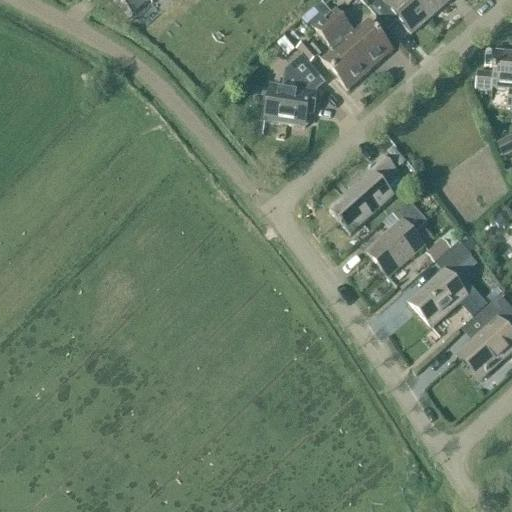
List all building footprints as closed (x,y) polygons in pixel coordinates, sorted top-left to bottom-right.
[(114,0),(131,19),(149,3),(151,5),(156,0),(114,0)] [(380,2),(369,12),(387,33),(398,24),(411,38),(430,22),(410,0),(391,0),(384,7),(380,2)] [(410,0),(430,22),(449,5),(454,0),(410,0)] [(321,18),(310,27),(314,31),(330,16),(322,7),(316,12),(321,18)] [(335,14),(324,23),(369,74),(391,55),(367,27),(352,39),(346,33),(349,30),(335,14)] [(369,74),(324,23),(314,32),(328,49),(331,46),(337,53),(322,66),(346,94),(369,74)] [(295,52),(308,67),(318,59),(305,43),(295,52)] [(477,74),(475,92),(491,94),(491,91),(509,92),(507,110),(511,110),(511,56),(494,55),(493,76),(477,74)] [(282,92),(269,90),(263,124),(304,131),(306,115),(313,116),(316,97),(313,97),(313,94),(323,86),(301,61),(285,74),(290,80),(283,86),(282,92)] [(511,137),(495,146),(502,160),(511,154),(511,137)] [(384,191),(398,178),(382,160),(347,191),(351,195),(328,214),(350,239),(392,201),(384,191)] [(391,218),(399,227),(366,257),(387,281),(423,249),(413,239),(427,226),(407,204),(391,218)] [(497,220),(496,224),(499,227),(503,228),(507,225),(507,221),(504,217),(500,217),(497,220)] [(441,242),(425,256),(434,266),(450,252),(441,242)] [(435,268),(441,275),(408,304),(433,332),(466,302),(454,289),(462,281),(456,274),(471,260),(459,247),(435,268)] [(472,344),(459,356),(482,381),(511,354),(511,346),(503,337),(511,329),(511,316),(499,302),(480,318),(490,329),(472,344)]
